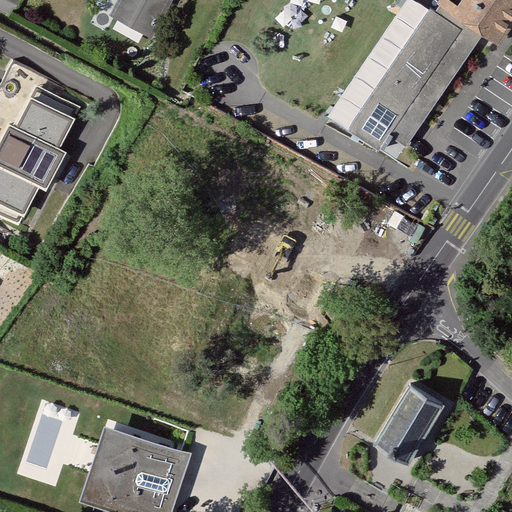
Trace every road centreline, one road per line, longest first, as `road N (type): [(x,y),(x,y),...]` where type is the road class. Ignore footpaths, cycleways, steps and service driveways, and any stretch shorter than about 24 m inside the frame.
road 1 (secondary): [(411,293),(280,511)]
road 2 (secondary): [(511,150),(411,293)]
road 3 (residential): [(411,293),(511,383)]
